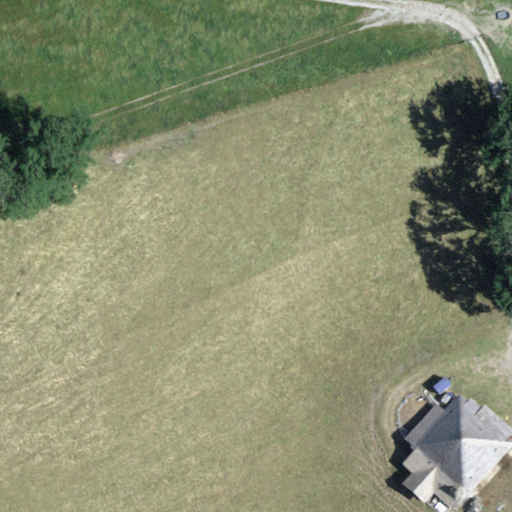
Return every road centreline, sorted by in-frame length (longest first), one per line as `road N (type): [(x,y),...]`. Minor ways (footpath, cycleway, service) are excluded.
road 1 (track): [(403,5),(138,105),(0,147)]
road 2 (track): [(511,178),(488,57),(453,19)]
